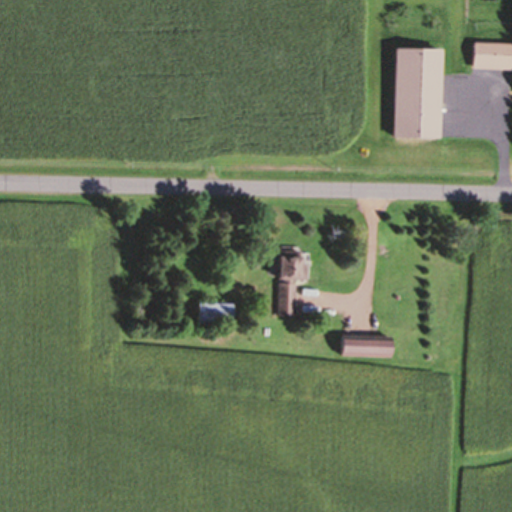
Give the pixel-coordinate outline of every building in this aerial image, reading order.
[(474,69),(511,70),(511,43),(475,43),(474,69)] [(395,48),(395,138),(441,139),(441,49),(395,48)] [(310,250),(279,250),(278,305),(292,305),(292,281),(309,281),(310,250)] [(199,325),(234,325),(234,303),(199,303),(199,325)] [(341,358),(391,358),(391,337),(341,337),(341,358)]
